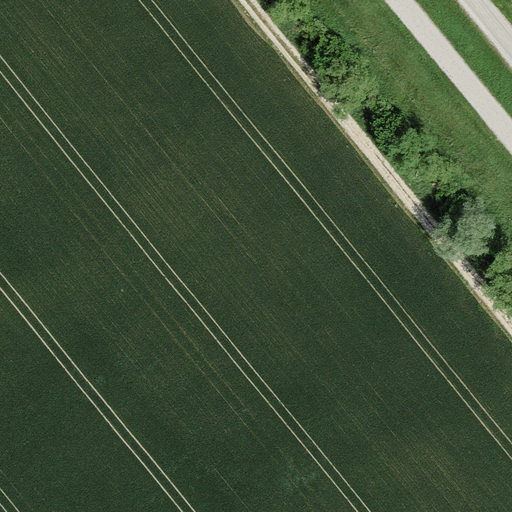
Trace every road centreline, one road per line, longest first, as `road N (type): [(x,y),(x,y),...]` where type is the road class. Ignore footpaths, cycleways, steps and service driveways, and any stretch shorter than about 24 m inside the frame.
road 1 (track): [(247,0),(511,323)]
road 2 (track): [(394,0),(511,144)]
